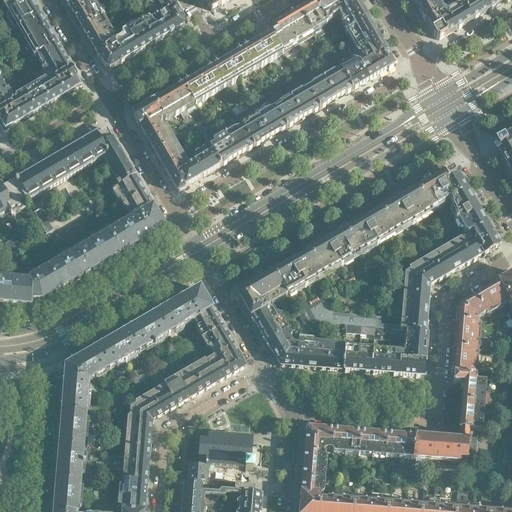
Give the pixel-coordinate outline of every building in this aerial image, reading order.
[(36,9),(30,0),(2,0),(18,27),(39,15),(39,14),(39,13),(37,9),(36,9)] [(75,16),(96,4),(97,3),(95,0),(72,0),(67,3),(68,4),(67,4),(67,6),(69,9),(70,9),(75,16)] [(143,0),(144,1),(142,2),(146,9),(162,0),(143,0)] [(185,26),(178,14),(178,13),(179,12),(178,10),(176,10),(176,9),(175,10),(169,0),(162,0),(146,9),(150,16),(153,17),(155,21),(156,21),(161,18),(164,23),(161,25),(169,37),(171,38),(174,36),(174,34),(184,28),(185,26)] [(204,0),(211,12),(231,0),(204,0)] [(338,15),(338,11),(331,0),(320,0),(299,13),(311,33),(331,21),(332,19),(338,15)] [(356,3),(355,2),(357,1),(356,0),(331,0),(338,11),(338,15),(341,19),(346,16),(343,10),(356,3)] [(442,12),(437,4),(439,2),(440,2),(440,1),(439,0),(428,0),(416,7),(422,17),(422,19),(424,22),(425,22),(426,24),(441,15),(442,12)] [(488,12),(480,0),(466,0),(461,4),(471,22),(473,21),(473,22),(474,22),(478,20),(478,19),(478,18),(488,12)] [(504,3),(502,0),(480,0),(488,12),(489,12),(491,13),(494,11),(495,9),(494,9),(504,3)] [(471,22),(461,4),(459,1),(452,5),(453,8),(447,11),(446,16),(455,32),(456,31),(457,31),(458,32),(461,30),(462,28),(471,22)] [(367,22),(356,3),(343,10),(346,16),(341,19),(342,22),(342,25),(347,34),(367,22)] [(82,29),(102,18),(105,16),(101,9),(99,10),(96,4),(75,16),(82,29)] [(455,32),(446,16),(447,11),(442,12),(441,15),(426,24),(436,40),(439,41),(455,32)] [(311,33),(299,13),(274,27),(274,26),(268,29),(270,34),(270,35),(269,35),(270,36),(271,35),(280,50),(311,33)] [(53,38),(46,27),(43,21),(43,20),(41,16),(40,16),(39,15),(18,27),(35,56),(38,55),(56,44),(56,43),(56,42),(54,39),(53,38)] [(90,42),(111,30),(107,22),(105,23),(102,18),(82,29),(90,42)] [(169,37),(161,25),(164,23),(161,18),(156,21),(155,21),(151,23),(148,22),(142,26),(154,45),(169,37)] [(377,38),(369,26),(367,22),(347,34),(357,50),(377,38)] [(154,45),(142,26),(127,34),(139,54),(154,45)] [(117,44),(117,43),(115,39),(115,37),(111,30),(90,42),(97,55),(114,46),(117,44)] [(139,54),(127,34),(122,38),(121,41),(117,43),(117,44),(114,46),(124,63),(139,54)] [(282,54),(280,50),(271,35),(270,36),(256,43),(268,64),(277,59),(276,58),(282,54)] [(384,51),(377,38),(357,50),(363,61),(366,62),(372,59),(375,64),(387,56),(389,56),(386,50),(384,51)] [(268,64),(256,43),(247,49),(246,48),(243,50),(243,51),(242,52),(253,71),(259,67),(260,69),(268,64)] [(71,70),(65,59),(56,44),(38,55),(41,60),(39,61),(49,78),(51,79),(50,81),(52,81),(54,80),(71,70)] [(124,63),(114,46),(97,55),(97,56),(97,57),(98,59),(99,59),(99,60),(100,59),(107,71),(109,72),(119,66),(120,66),(121,66),(124,65),(124,63)] [(328,52),(325,47),(320,49),(324,56),(329,53),(328,52)] [(253,71),(242,52),(241,53),(241,52),(239,52),(237,54),(236,55),(227,61),(239,81),(247,77),(246,75),(253,71)] [(368,82),(394,67),(387,56),(375,64),(372,59),(366,62),(363,61),(358,64),(368,82)] [(239,81),(227,61),(218,66),(216,66),(214,67),(213,68),(212,69),(223,88),(230,84),(231,86),(239,81)] [(368,82),(358,64),(355,63),(340,72),(341,74),(352,92),(368,82)] [(223,88),(212,69),(211,70),(210,69),(207,71),(207,72),(197,78),(209,99),(217,94),(216,92),(223,88)] [(82,88),(71,70),(54,80),(64,98),(82,88)] [(352,92),(341,74),(337,76),(335,73),(323,80),(335,102),(352,92)] [(209,99),(197,78),(188,83),(187,83),(184,84),(184,86),(182,87),(193,105),(193,106),(200,102),(201,103),(209,99)] [(64,98),(54,80),(52,81),(50,81),(50,83),(47,82),(39,87),(50,106),(64,98)] [(335,102),(323,80),(311,87),(313,90),(308,92),(319,111),(335,102)] [(12,100),(6,91),(2,83),(0,83),(0,111),(11,105),(13,104),(13,102),(11,102),(12,100)] [(50,106),(39,87),(38,86),(33,89),(34,90),(25,96),(35,115),(50,106)] [(193,105),(182,87),(180,87),(178,88),(177,89),(168,95),(179,115),(185,112),(184,110),(193,105)] [(319,111),(308,92),(303,95),(302,93),(290,99),(303,121),(319,111)] [(179,115),(168,95),(159,100),(157,100),(155,101),(154,103),(153,104),(163,121),(165,121),(173,117),(174,119),(179,115)] [(35,115),(25,96),(16,101),(15,103),(13,102),(13,104),(11,105),(21,123),(35,115)] [(303,121),(290,99),(279,106),(280,109),(275,112),(286,130),(303,121)] [(163,121),(153,104),(131,116),(139,129),(140,129),(149,124),(150,125),(154,122),(161,123),(162,121),(163,121)] [(21,123),(11,105),(0,111),(0,126),(4,133),(21,123)] [(240,114),(237,108),(230,112),(234,118),(240,114)] [(286,130),(275,112),(271,114),(269,111),(257,118),(270,140),(286,130)] [(270,140),(257,118),(246,125),(248,128),(242,132),(253,150),(270,140)] [(147,141),(166,131),(164,127),(160,126),(161,123),(154,122),(150,125),(149,124),(140,129),(147,141)] [(26,204),(104,159),(118,184),(116,185),(118,189),(135,179),(107,131),(98,136),(14,185),(26,204)] [(174,144),(166,131),(147,141),(155,155),(174,144)] [(253,150),(242,132),(238,134),(236,131),(224,138),(236,159),(253,150)] [(497,146),(499,150),(501,153),(508,164),(511,161),(511,137),(502,143),(502,144),(501,145),(500,144),(497,146)] [(236,159),(224,138),(214,144),(216,148),(210,151),(221,169),(236,159)] [(181,157),(174,144),(155,155),(163,168),(181,157)] [(185,189),(221,169),(210,151),(197,158),(195,164),(193,165),(192,167),(189,169),(189,170),(171,181),(179,195),(186,190),(185,189)] [(189,169),(181,157),(163,168),(171,181),(189,170),(189,169)] [(467,193),(458,178),(456,175),(454,171),(451,173),(451,174),(450,175),(449,174),(424,189),(423,188),(419,190),(419,191),(418,192),(430,213),(446,204),(447,202),(450,203),(450,202),(467,193)] [(143,193),(144,192),(141,187),(140,188),(135,179),(118,189),(111,193),(112,194),(114,193),(119,201),(121,200),(124,206),(144,194),(143,193)] [(28,208),(26,204),(14,185),(3,191),(0,187),(0,195),(11,213),(16,210),(17,212),(25,207),(26,209),(28,208)] [(430,213),(418,192),(417,193),(415,192),(412,194),(412,196),(388,209),(387,209),(383,210),(383,212),(382,213),(394,234),(401,230),(401,231),(413,224),(424,217),(430,213)] [(477,210),(474,205),(471,200),(470,198),(467,193),(450,202),(450,203),(449,206),(452,210),(451,212),(456,220),(453,222),(454,223),(477,210)] [(153,210),(148,201),(149,200),(146,195),(145,196),(144,194),(124,206),(127,211),(129,211),(134,219),(138,216),(139,218),(153,210)] [(11,213),(0,195),(0,216),(4,215),(2,212),(7,209),(10,214),(11,213)] [(53,231),(41,210),(34,214),(36,218),(34,219),(38,226),(42,232),(42,233),(44,232),(46,235),(53,231)] [(165,230),(153,210),(139,218),(151,238),(165,230)] [(487,227),(486,227),(484,222),(482,220),(480,215),(477,210),(454,223),(455,225),(457,223),(465,236),(467,236),(467,237),(473,233),(474,235),(487,227)] [(394,234),(382,213),(381,214),(379,213),(376,215),(376,217),(352,230),(351,229),(347,231),(347,233),(346,234),(358,255),(365,251),(365,252),(377,245),(388,238),(394,234)] [(110,223),(106,216),(105,217),(106,218),(100,222),(103,226),(110,223)] [(151,238),(139,218),(138,216),(134,219),(133,222),(124,227),(136,247),(145,242),(145,243),(150,240),(150,239),(151,238)] [(136,247),(124,227),(122,226),(113,231),(115,233),(109,237),(121,256),(122,255),(123,256),(128,253),(127,252),(136,247)] [(499,249),(498,246),(495,241),(487,227),(474,235),(487,256),(499,249)] [(487,256),(474,235),(473,233),(467,237),(469,240),(465,242),(463,241),(459,243),(471,263),(472,263),(473,264),(477,262),(476,260),(477,260),(477,259),(483,256),(483,257),(484,258),(487,256)] [(358,255),(346,234),(345,235),(343,234),(340,236),(340,238),(316,251),(315,250),(311,252),(311,254),(310,255),(322,276),(329,272),(329,273),(341,266),(352,259),(358,255)] [(80,240),(77,235),(70,239),(73,244),(80,240)] [(121,256),(109,237),(104,240),(102,237),(93,243),(105,265),(114,259),(115,261),(120,258),(119,256),(121,256)] [(105,265),(93,243),(83,248),(85,251),(79,254),(90,273),(92,272),(93,274),(98,271),(97,269),(105,265)] [(471,263),(459,243),(453,247),(452,245),(444,250),(457,271),(459,270),(465,267),(466,268),(470,266),(470,264),(471,263)] [(457,271),(444,250),(436,255),(437,256),(431,259),(443,279),(444,279),(446,280),(449,278),(449,276),(455,272),(457,271)] [(90,273),(79,254),(74,257),(72,255),(63,260),(76,282),(84,277),(85,278),(90,275),(89,274),(90,273)] [(322,276),(310,255),(309,256),(307,255),(304,257),(304,259),(280,272),(279,271),(275,273),(275,275),(274,276),(286,296),(286,297),(293,293),(293,294),(305,287),(316,280),(322,276)] [(443,279),(431,259),(424,264),(423,262),(417,265),(430,287),(431,287),(437,283),(439,284),(442,282),(442,280),(443,279)] [(76,282),(63,260),(53,266),(55,268),(49,271),(61,291),(62,290),(63,291),(68,288),(67,287),(76,282)] [(430,287),(417,265),(409,270),(411,274),(407,276),(405,296),(428,298),(428,297),(430,296),(430,292),(429,291),(429,290),(429,289),(429,288),(430,287)] [(61,291),(49,271),(44,274),(43,272),(33,277),(34,280),(46,299),(54,294),(55,296),(60,293),(59,291),(61,291)] [(511,273),(499,281),(500,283),(510,277),(511,276),(511,275),(511,273)] [(511,275),(511,276),(510,277),(500,283),(499,283),(509,299),(508,302),(511,305),(511,307),(511,275)] [(286,296),(274,276),(273,277),(271,276),(268,278),(268,280),(256,286),(267,305),(268,305),(269,305),(270,305),(286,296)] [(19,307),(20,284),(15,283),(15,281),(3,280),(0,306),(4,306),(3,308),(8,308),(8,306),(10,307),(10,305),(12,305),(12,307),(19,307)] [(46,299),(34,280),(27,284),(20,284),(19,307),(25,308),(26,306),(28,306),(27,308),(31,308),(31,301),(41,302),(46,299)] [(509,299),(499,283),(487,290),(497,308),(508,302),(509,299)] [(267,305),(256,286),(246,292),(245,291),(241,293),(241,295),(238,297),(239,299),(250,317),(251,319),(268,309),(268,305),(267,305)] [(185,297),(186,298),(200,290),(211,309),(212,308),(200,288),(185,297)] [(211,309),(200,290),(186,298),(199,319),(212,312),(211,309)] [(497,308),(487,290),(475,297),(484,312),(484,314),(486,315),(497,308)] [(427,312),(427,305),(429,304),(430,300),(428,299),(428,298),(405,296),(405,303),(403,302),(402,312),(427,314),(427,312)] [(484,312),(475,297),(462,305),(461,306),(461,307),(460,308),(459,310),(458,322),(475,323),(475,319),(477,317),(484,312)] [(186,298),(185,299),(180,302),(172,306),(171,307),(183,328),(192,322),(193,324),(195,322),(199,320),(199,319),(186,298)] [(391,331),(402,332),(403,329),(403,326),(384,325),(381,322),(381,319),(376,318),(333,315),(324,298),(319,301),(315,303),(311,306),(296,314),(298,317),(302,323),(302,324),(302,323),(307,324),(315,324),(327,325),(331,326),(335,326),(346,327),(360,328),(374,329),(386,330),(391,331)] [(250,317),(239,299),(238,299),(249,318),(250,317)] [(170,308),(163,312),(158,315),(156,316),(168,336),(173,333),(174,335),(184,329),(183,328),(171,307),(170,308)] [(252,319),(252,320),(255,324),(259,331),(280,319),(278,316),(276,315),(275,313),(273,313),(271,310),(268,309),(251,319),(252,319)] [(222,328),(219,323),(212,312),(199,319),(199,320),(195,322),(197,326),(196,326),(204,339),(222,328)] [(403,322),(403,326),(403,329),(402,332),(407,332),(427,334),(427,331),(427,329),(427,324),(426,323),(427,316),(427,314),(402,312),(401,321),(403,322)] [(156,316),(155,316),(150,319),(143,324),(142,324),(155,346),(163,341),(162,339),(168,336),(156,316)] [(259,331),(263,339),(266,343),(267,344),(287,332),(287,333),(288,332),(280,319),(259,331)] [(477,337),(478,325),(477,323),(475,323),(458,322),(457,335),(477,337)] [(140,325),(134,329),(129,332),(127,333),(138,353),(144,350),(145,351),(155,346),(142,324),(140,325)] [(360,335),(360,328),(346,327),(345,334),(360,335)] [(228,338),(226,336),(223,331),(222,328),(204,339),(211,352),(212,351),(216,357),(220,355),(233,348),(228,338)] [(374,336),(374,329),(360,328),(360,335),(374,336)] [(386,337),(386,334),(386,330),(374,329),(374,336),(380,337),(380,341),(384,341),(385,337),(386,337)] [(267,344),(267,345),(270,350),(275,359),(288,352),(285,346),(290,343),(288,339),(291,338),(287,333),(287,332),(267,344)] [(427,334),(407,332),(406,347),(426,349),(427,334)] [(127,333),(126,333),(121,336),(114,341),(112,341),(125,363),(134,358),(133,356),(138,353),(127,333)] [(482,337),(477,337),(457,335),(456,349),(476,350),(481,351),(482,337)] [(296,369),(298,369),(302,370),(311,370),(314,345),(314,338),(300,336),(299,344),(298,344),(298,346),(296,369)] [(111,342),(104,346),(99,349),(98,350),(109,370),(115,366),(116,368),(125,363),(112,341),(111,342)] [(280,368),(290,369),(295,369),(296,369),(298,346),(292,346),(290,343),(285,346),(288,352),(275,359),(280,368)] [(193,345),(190,347),(189,348),(192,353),(193,355),(199,352),(194,345),(193,345)] [(327,372),(329,347),(314,345),(311,370),(321,371),(321,373),(325,373),(326,371),(327,372)] [(342,373),(344,351),(344,348),(329,347),(327,372),(328,372),(329,373),(332,373),(333,372),(342,373)] [(425,363),(426,349),(406,347),(405,355),(400,355),(400,356),(400,361),(425,363)] [(189,348),(186,349),(181,352),(184,358),(192,353),(189,348)] [(245,368),(244,367),(241,362),(233,348),(220,355),(226,366),(225,366),(231,376),(233,376),(238,373),(245,368)] [(475,364),(476,350),(456,349),(455,362),(475,364)] [(98,350),(97,351),(92,354),(85,358),(83,359),(87,366),(90,370),(92,374),(95,378),(96,380),(105,375),(103,373),(109,370),(98,350)] [(357,374),(358,352),(344,351),(342,373),(344,373),(344,375),(348,375),(349,373),(357,374)] [(371,375),(372,353),(358,352),(357,374),(364,375),(365,376),(369,377),(370,375),(371,375)] [(384,376),(386,354),(372,353),(371,375),(372,375),(372,377),(376,377),(377,376),(384,376)] [(398,378),(400,361),(400,356),(386,354),(384,376),(392,377),(393,379),(397,379),(398,377),(398,378)] [(231,376),(225,366),(226,366),(220,355),(216,357),(206,364),(212,375),(217,385),(225,380),(231,376)] [(174,356),(167,360),(167,361),(170,366),(177,361),(174,356)] [(82,359),(75,363),(70,366),(66,369),(65,380),(87,382),(95,378),(92,374),(90,370),(87,366),(83,359),(82,359)] [(164,362),(160,364),(159,365),(162,370),(170,366),(167,361),(164,362)] [(424,380),(425,364),(425,363),(400,361),(398,378),(424,380)] [(474,377),(475,364),(455,362),(454,376),(474,377)] [(204,392),(205,392),(210,389),(217,385),(212,375),(206,364),(205,363),(192,371),(204,392)] [(190,400),(197,396),(202,393),(204,392),(192,371),(178,379),(190,400)] [(148,378),(145,373),(139,377),(142,382),(148,378)] [(463,391),(463,390),(483,392),(484,383),(474,383),(474,377),(454,376),(453,383),(455,385),(460,385),(461,386),(461,389),(461,390),(463,391)] [(138,377),(134,379),(133,380),(136,385),(142,382),(139,377),(138,377)] [(176,408),(177,408),(182,405),(190,400),(178,379),(164,387),(165,389),(176,408)] [(65,380),(65,381),(64,386),(65,386),(65,388),(64,388),(63,396),(88,398),(89,389),(87,389),(87,382),(65,380)] [(162,417),(170,412),(175,409),(176,408),(165,389),(151,397),(162,417)] [(482,405),(483,392),(463,390),(463,391),(461,404),(482,405)] [(63,405),(63,406),(62,412),(62,413),(85,415),(85,409),(87,409),(88,398),(63,396),(63,403),(64,403),(63,405)] [(149,420),(151,422),(151,421),(155,419),(156,419),(157,420),(162,417),(151,397),(132,408),(131,417),(129,418),(149,420)] [(481,419),(482,405),(461,404),(460,417),(481,419)] [(62,413),(62,414),(62,419),(62,420),(62,422),(61,422),(61,430),(86,432),(86,422),(84,422),(85,415),(62,413)] [(480,433),(481,419),(460,417),(459,431),(460,431),(469,432),(480,433)] [(150,436),(151,427),(151,422),(149,420),(129,418),(128,434),(150,436)] [(60,439),(60,440),(59,446),(59,447),(82,449),(82,443),(85,444),(86,432),(61,430),(60,437),(61,437),(61,439),(60,439)] [(320,447),(321,441),(317,441),(315,437),(316,431),(308,430),(306,431),(304,455),(322,456),(323,452),(324,451),(320,447)] [(331,450),(333,432),(316,431),(315,437),(317,441),(321,441),(320,447),(324,451),(326,450),(331,450)] [(345,454),(347,433),(333,432),(331,450),(331,451),(332,453),(334,453),(345,454)] [(358,455),(360,434),(347,433),(345,454),(358,455)] [(149,451),(149,450),(150,444),(150,436),(128,434),(127,449),(149,451)] [(372,456),(374,436),(360,434),(358,455),(372,456)] [(469,436),(469,435),(460,434),(459,434),(458,441),(458,443),(451,442),(438,441),(414,439),(413,459),(413,461),(417,462),(459,465),(460,463),(467,463),(468,446),(471,446),(471,443),(469,442),(469,436)] [(385,457),(387,437),(374,436),(372,456),(385,457)] [(468,446),(467,463),(475,464),(477,437),(469,436),(469,442),(471,443),(471,446),(468,446)] [(399,458),(401,438),(387,437),(385,457),(385,465),(398,466),(399,458)] [(248,461),(248,459),(250,459),(250,458),(248,457),(248,456),(248,454),(250,454),(250,453),(249,453),(249,451),(249,449),(251,450),(251,448),(251,444),(251,442),(214,439),(212,438),(211,438),(201,438),(201,444),(200,444),(199,456),(199,459),(200,459),(199,465),(199,467),(199,468),(196,468),(192,468),(188,468),(187,485),(202,486),(205,486),(206,473),(207,474),(211,474),(213,473),(214,467),(245,470),(244,473),(245,473),(246,472),(249,472),(253,472),(253,469),(253,466),(253,464),(249,464),(250,462),(248,462),(248,461)] [(413,459),(414,439),(401,438),(399,458),(413,459)] [(59,447),(59,449),(59,455),(60,455),(59,458),(58,458),(58,464),(83,466),(84,456),(81,456),(82,449),(59,447)] [(253,449),(251,448),(251,450),(249,449),(249,451),(249,453),(250,453),(250,454),(248,454),(248,456),(248,457),(250,458),(250,459),(248,459),(248,461),(248,462),(250,462),(249,464),(253,464),(253,466),(254,466),(257,466),(260,466),(261,447),(258,447),(256,447),(256,449),(253,449)] [(148,467),(149,458),(149,453),(149,451),(127,449),(125,465),(148,467)] [(324,460),(325,457),(323,456),(322,456),(304,455),(303,468),(324,470),(324,460)] [(459,465),(417,462),(417,470),(459,473),(459,465)] [(57,474),(57,480),(57,481),(79,483),(79,478),(82,478),(83,466),(58,464),(57,472),(58,472),(58,474),(57,474)] [(147,484),(147,482),(147,476),(148,467),(125,465),(124,482),(147,484)] [(322,483),(324,470),(303,468),(302,482),(322,483)] [(57,481),(56,483),(56,489),(56,490),(57,490),(57,492),(56,492),(55,498),(80,501),(81,491),(78,491),(79,483),(57,481)] [(145,500),(146,490),(147,485),(147,484),(124,482),(123,487),(121,487),(120,498),(145,500)] [(321,496),(322,483),(302,482),(301,495),(319,497),(320,497),(321,496)] [(259,511),(260,509),(260,502),(261,497),(261,495),(254,495),(255,491),(255,490),(254,490),(253,489),(250,489),(248,489),(240,488),(240,485),(213,483),(212,487),(232,488),(231,492),(243,493),(242,502),(240,502),(240,507),(242,507),(241,511),(259,511)] [(200,511),(201,496),(202,496),(202,493),(202,486),(187,485),(184,484),(184,486),(184,490),(184,495),(183,500),(183,502),(183,507),(182,511),(200,511)] [(219,494),(202,493),(202,496),(201,496),(200,511),(203,511),(204,511),(205,511),(206,510),(206,509),(206,508),(205,508),(205,507),(204,507),(204,496),(223,498),(224,497),(225,497),(225,496),(225,495),(240,496),(239,502),(238,502),(237,502),(237,503),(237,504),(236,504),(237,505),(237,506),(238,506),(239,506),(238,511),(241,511),(242,507),(240,507),(240,502),(242,502),(243,493),(231,492),(222,491),(221,492),(220,492),(220,493),(219,493),(219,494)] [(318,511),(320,502),(319,502),(319,497),(301,495),(299,511),(318,511)] [(387,511),(388,507),(388,497),(381,496),(371,496),(371,503),(370,511),(387,511)] [(56,509),(54,508),(54,511),(76,511),(77,511),(79,511),(80,501),(55,498),(54,506),(56,507),(56,509)] [(144,511),(145,508),(145,505),(145,500),(120,498),(119,508),(122,508),(121,511),(144,511)] [(335,511),(337,500),(328,500),(327,501),(327,502),(320,502),(318,511),(335,511)] [(353,511),(354,504),(347,504),(347,501),(337,500),(335,511),(353,511)] [(438,511),(439,509),(439,501),(429,500),(429,502),(422,502),(421,510),(421,511),(438,511)] [(455,511),(456,505),(449,504),(449,501),(439,501),(439,509),(438,511),(455,511)] [(370,511),(371,503),(361,502),(361,505),(354,504),(353,511),(370,511)] [(472,511),(473,511),(473,503),(456,502),(456,505),(455,511),(472,511)]
